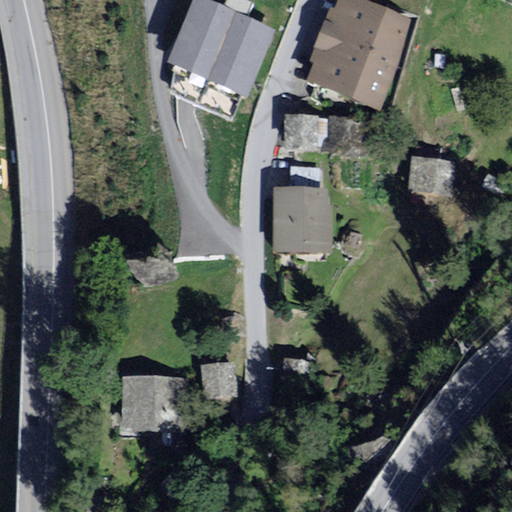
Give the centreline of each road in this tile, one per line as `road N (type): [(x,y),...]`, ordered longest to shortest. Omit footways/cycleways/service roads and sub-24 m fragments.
road 1 (residential): [(315,0),(276,99),(252,260),(260,298),(255,488),(237,511)]
road 2 (tertiary): [(22,0),(50,191),(43,511)]
road 3 (tertiary): [(395,511),(437,438),(511,347)]
